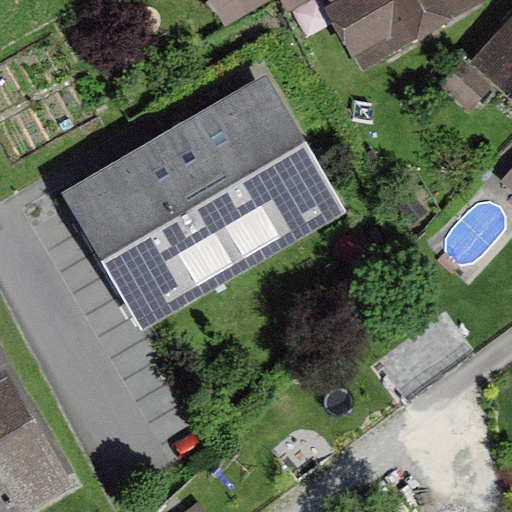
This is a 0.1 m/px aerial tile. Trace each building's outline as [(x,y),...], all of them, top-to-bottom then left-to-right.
[(207,0),(227,35),(291,0),(356,0),(324,18),(355,75),(475,9),(469,0),(207,0)] [(511,92),(511,26),(480,65),(511,92)] [(263,84),(61,200),(140,336),(342,219),(263,84)] [(332,363),(377,422),(463,358),(418,298),(332,363)] [(0,374),(0,511),(5,511),(62,479),(0,374)]
